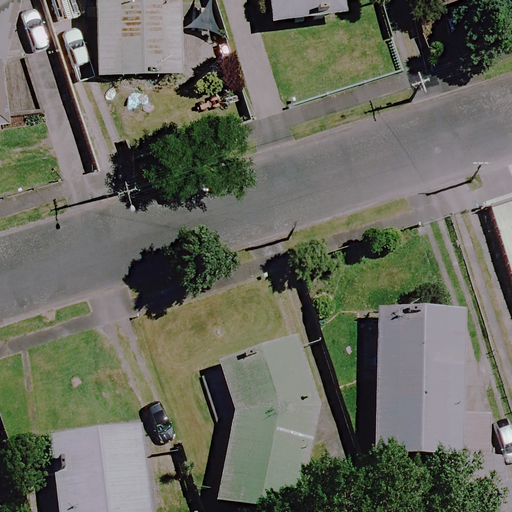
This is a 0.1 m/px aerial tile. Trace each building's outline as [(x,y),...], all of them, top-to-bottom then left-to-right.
[(0,79),(0,54),(12,0),(0,0),(0,121),(5,121),(0,79)] [(175,77),(173,0),(89,0),(91,79),(175,77)] [(343,21),(340,0),(264,0),(269,31),(343,21)] [(487,0),(423,0),(429,18),(487,0)] [(373,453),(453,458),(461,313),(381,308),(373,453)] [(226,511),(293,511),(318,410),(292,342),(220,368),(234,421),(213,509),(226,511)] [(146,511),(137,433),(44,445),(52,511),(146,511)] [(511,511),(511,480),(483,490),(489,511),(511,511)]
